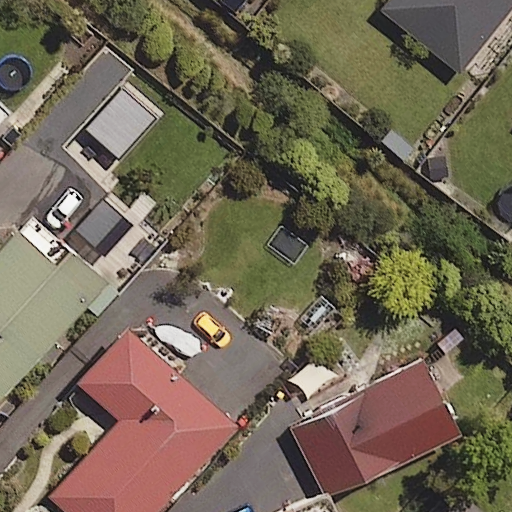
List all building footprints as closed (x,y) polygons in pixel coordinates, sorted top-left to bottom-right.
[(511,0),(388,0),(380,11),(460,73),(511,5),(511,0)] [(0,398),(104,285),(32,219),(0,253),(0,398)] [(177,376),(184,368),(144,331),(137,339),(127,329),(76,384),(118,424),(50,498),(65,511),(155,511),(233,428),(177,376)] [(456,436),(421,364),(291,427),(326,499),(456,436)] [(477,511),(461,497),(447,511),(477,511)] [(328,511),(322,498),(290,511),(328,511)]
